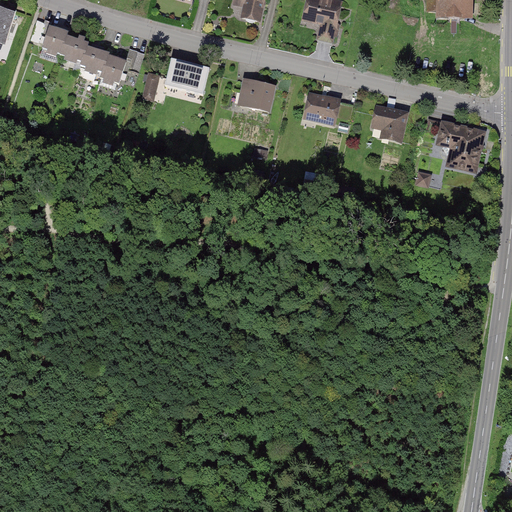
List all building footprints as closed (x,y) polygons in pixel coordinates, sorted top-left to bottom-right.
[(267,0),(233,0),(230,16),(263,23),(267,0)] [(328,0),(306,0),(302,23),(344,30),(349,4),(328,0)] [(472,17),(472,0),(435,0),(435,17),(472,17)] [(0,47),(4,49),(16,13),(0,7),(0,47)] [(68,40),(49,33),(39,58),(57,66),(68,40)] [(87,48),(68,40),(57,66),(76,73),(87,48)] [(106,55),(87,48),(76,73),(95,81),(106,55)] [(139,72),(145,54),(134,51),(129,69),(139,72)] [(124,63),(106,55),(95,81),(114,88),(124,63)] [(211,70),(168,60),(160,92),(203,103),(211,70)] [(150,72),(143,99),(155,101),(161,75),(150,72)] [(278,90),(241,81),(233,113),(270,122),(278,90)] [(350,102),(309,93),(304,120),(344,128),(350,102)] [(409,118),(373,109),(367,132),(403,141),(409,118)] [(487,134),(442,124),(438,147),(448,149),(443,170),(477,177),(487,134)] [(418,186),(430,188),(433,175),(421,172),(418,186)]
